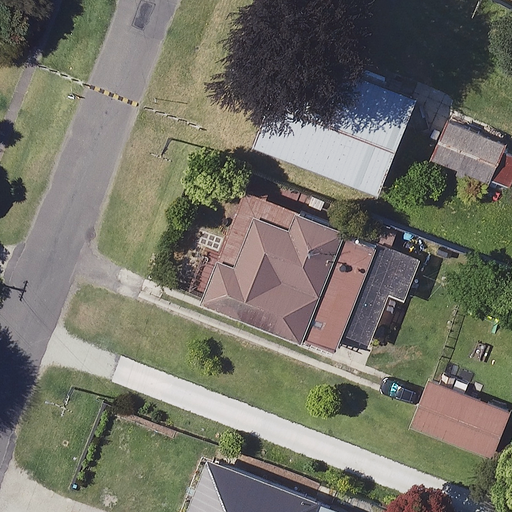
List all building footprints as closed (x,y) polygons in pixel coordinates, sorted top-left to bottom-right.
[(418,87),(294,37),(254,134),(379,185),(418,87)] [(511,179),(511,139),(451,116),(436,154),(511,183),(511,179)] [(420,248),(248,181),(204,291),(336,343),(343,324),(367,333),(387,282),(404,289),(420,248)] [(511,403),(431,372),(413,419),(494,449),(511,403)] [(348,511),(351,504),(208,454),(187,511),(348,511)]
